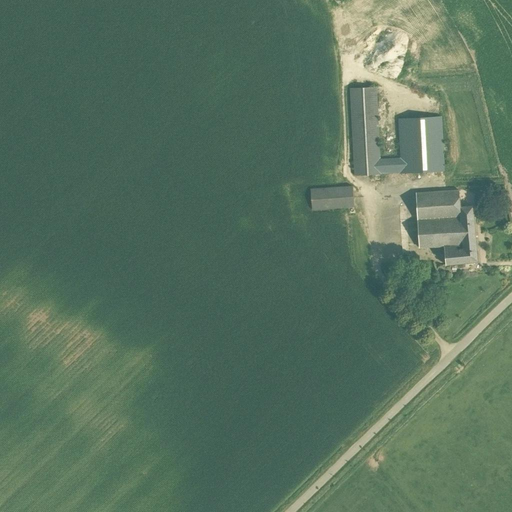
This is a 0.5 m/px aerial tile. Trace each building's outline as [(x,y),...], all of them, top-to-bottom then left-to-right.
[(398,44),(406,52),(425,33),(426,33),(430,29),(433,32),(443,22),(430,9),(421,18),(422,19),(398,44)] [(380,159),(376,87),(350,88),(354,176),(444,171),(441,116),(398,119),(400,158),(380,159)] [(423,93),(421,101),(439,107),(441,100),(423,93)] [(385,156),(397,156),(396,145),(385,145),(385,156)] [(312,210),(354,207),(352,185),(310,188),(312,210)] [(460,206),(459,190),(416,192),(419,248),(444,247),(445,264),(478,261),(473,205),(460,206)]
